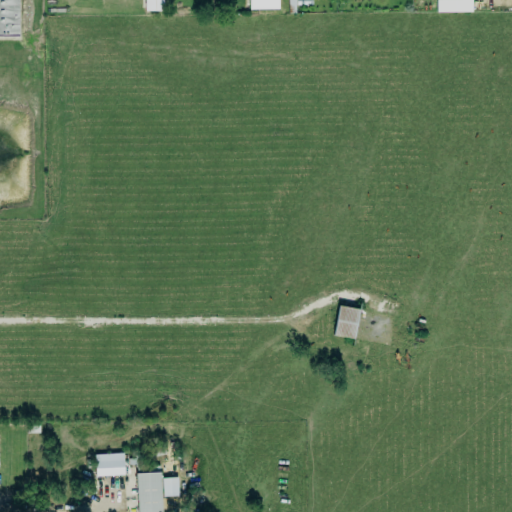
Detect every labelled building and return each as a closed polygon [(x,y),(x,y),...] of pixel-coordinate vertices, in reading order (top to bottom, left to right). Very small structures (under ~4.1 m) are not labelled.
[(0,0),(0,36),(19,36),(17,0),(0,0)] [(163,0),(144,0),(145,11),(163,11),(163,0)] [(246,0),(275,0),(276,8),(247,8),(246,0)] [(471,0),(436,0),(436,12),(471,12),(471,0)] [(359,309),(338,306),(333,335),(353,339),(359,309)] [(95,476),(124,475),(123,453),(94,455),(95,476)] [(142,465),(158,464),(159,511),(135,511),(134,464),(127,464),(126,458),(133,458),(132,455),(140,454),(141,464),(142,465)]
